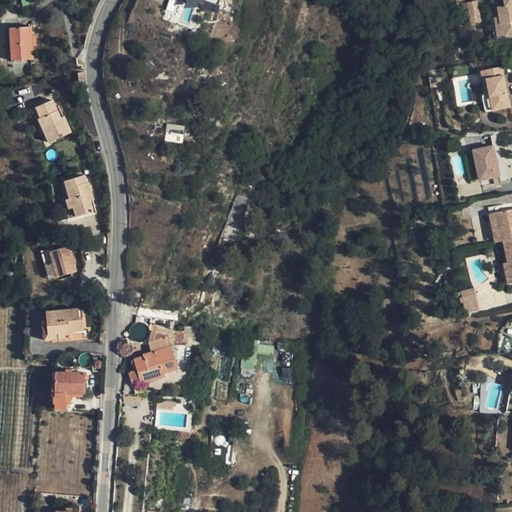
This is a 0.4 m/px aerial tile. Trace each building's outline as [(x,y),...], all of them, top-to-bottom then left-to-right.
[(210,0),(170,0),(181,3),(181,0),(189,0),(192,1),(190,7),(199,9),(200,5),(208,8),(210,0)] [(498,7),(499,16),(502,39),(511,37),(511,0),(503,0),(505,6),(498,7)] [(478,2),(468,4),(471,23),(481,22),(478,2)] [(503,44),(502,39),(499,16),(490,17),(495,45),(503,44)] [(32,58),(32,46),(31,35),(31,27),(9,28),(11,60),(32,58)] [(205,54),(202,62),(212,65),(215,57),(205,54)] [(502,67),(485,71),(488,89),(493,110),(510,107),(508,94),(505,94),(504,90),(507,89),(502,67)] [(488,89),(486,90),(482,97),(486,112),(493,110),(488,89)] [(38,119),(48,142),(70,132),(64,116),(60,118),(52,100),(32,108),(37,119),(38,119)] [(472,151),(479,180),(499,175),(492,146),(472,151)] [(66,199),(71,217),(92,211),(89,201),(93,200),(88,182),(85,183),(83,175),(64,181),(69,198),(66,199)] [(249,195),(236,191),(220,246),(233,250),(249,195)] [(488,208),(490,214),(494,213),(505,211),(503,205),(488,208)] [(511,209),(505,211),(494,213),(499,242),(503,241),(508,263),(510,274),(511,273),(511,209)] [(495,243),(499,242),(494,213),(490,214),(495,243)] [(502,242),(496,243),(500,262),(505,261),(502,242)] [(76,270),(69,245),(55,249),(50,250),(57,276),(76,270)] [(57,276),(50,250),(41,253),(42,256),(48,278),(57,276)] [(463,297),(467,313),(479,311),(475,294),(463,297)] [(0,303),(0,369),(8,369),(9,369),(21,370),(22,350),(23,304),(0,303)] [(46,312),(47,321),(48,335),(58,334),(59,339),(70,337),(70,335),(75,334),(75,331),(84,330),(83,318),(79,318),(79,309),(46,312)] [(45,340),(59,339),(58,334),(48,335),(47,321),(43,321),(45,340)] [(195,325),(185,326),(185,331),(185,342),(196,342),(195,325)] [(173,331),(154,326),(149,342),(152,353),(143,355),(144,357),(135,360),(138,370),(141,380),(178,369),(169,340),(174,339),(173,331)] [(185,331),(173,331),(174,339),(174,343),(185,342),(185,331)] [(273,354),(273,344),(258,344),(258,354),(273,354)] [(94,358),(94,359),(94,360),(94,361),(93,363),(94,371),(101,371),(102,362),(94,357),(94,358)] [(28,511),(39,371),(21,370),(9,369),(0,503),(0,511),(28,511)] [(0,369),(0,483),(8,369),(0,369)] [(133,383),(141,380),(138,370),(134,371),(129,372),(133,383)] [(55,372),(55,399),(66,399),(66,404),(71,404),(71,394),(85,394),(86,373),(55,372)] [(123,396),(124,404),(143,401),(144,393),(123,396)] [(158,400),(158,409),(173,410),(174,401),(158,400)] [(39,493),(64,495),(70,414),(44,411),(39,493)] [(97,415),(71,414),(66,495),(91,497),(97,415)]
